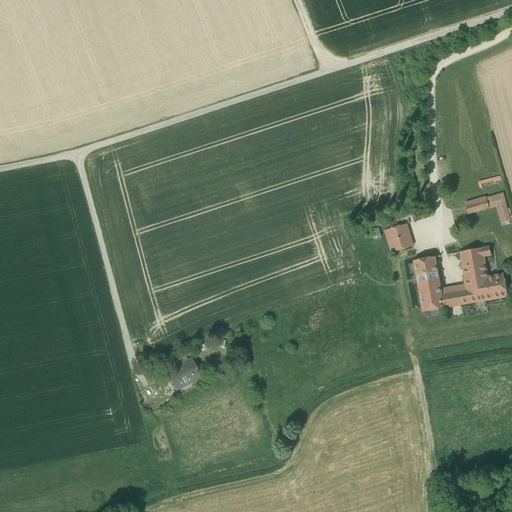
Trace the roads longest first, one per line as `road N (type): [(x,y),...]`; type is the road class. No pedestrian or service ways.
road 1 (unclassified): [(0,168),(75,153),(511,11)]
road 2 (track): [(511,29),(449,60),(431,83),(432,181),(447,231)]
road 3 (track): [(75,153),(135,379)]
